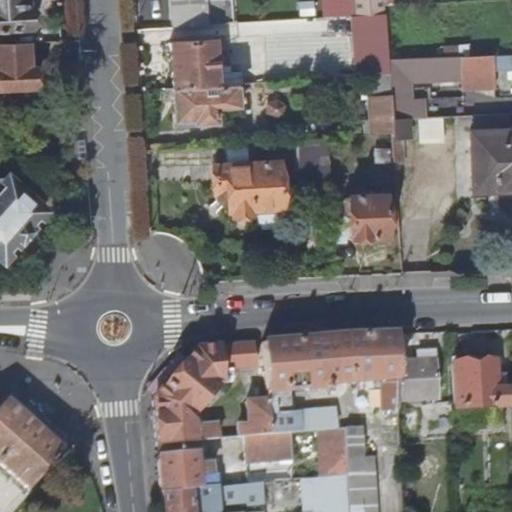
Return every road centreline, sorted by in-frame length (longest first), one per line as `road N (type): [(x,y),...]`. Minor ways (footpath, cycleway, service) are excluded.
road 1 (secondary): [(146,325),(511,305)]
road 2 (residential): [(117,283),(97,0)]
road 3 (tertiary): [(110,359),(132,511)]
